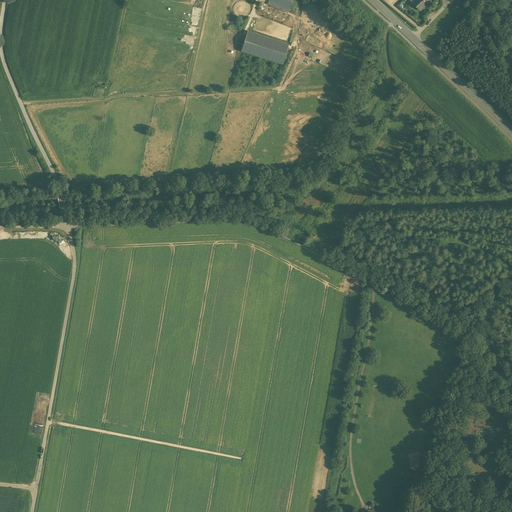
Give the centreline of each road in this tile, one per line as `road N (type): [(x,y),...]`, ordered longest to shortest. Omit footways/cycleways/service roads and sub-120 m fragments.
road 1 (track): [(67,226),(244,222),(373,285)]
road 2 (unclassified): [(67,226),(74,278),(32,511)]
road 3 (unknown): [(246,188),(351,210),(511,201)]
road 4 (unclassified): [(4,0),(6,68),(67,226)]
road 5 (track): [(373,285),(351,427),(363,511)]
road 6 (track): [(48,420),(242,461)]
road 7 (secondary): [(372,0),(511,134)]
road 8 (track): [(505,411),(463,337),(373,285)]
road 9 (track): [(466,351),(450,378),(411,511)]
